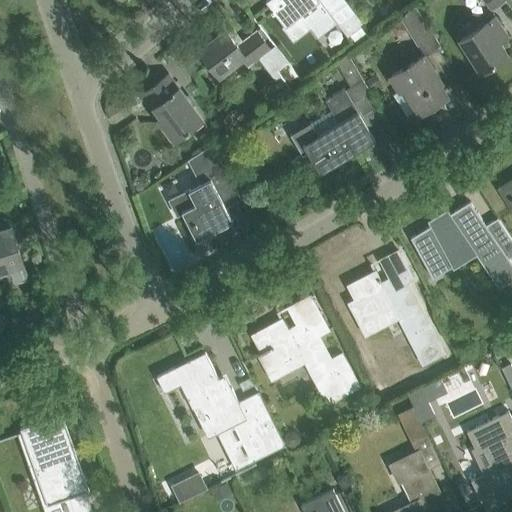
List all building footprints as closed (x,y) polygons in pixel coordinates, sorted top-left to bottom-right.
[(266,0),(272,8),(271,9),(273,12),(274,11),(285,24),(300,13),(318,37),(337,22),(346,35),(349,33),(363,23),(346,1),(330,13),(320,0),(266,0)] [(414,3),(399,14),(422,51),(438,41),(414,3)] [(460,39),(470,55),(481,71),(507,54),(500,42),(508,37),(495,17),(460,39)] [(400,18),(390,25),(396,34),(407,28),(400,18)] [(363,23),(349,33),(357,44),(370,34),(363,23)] [(199,49),(212,65),(219,74),(241,58),(247,65),(258,57),(275,79),(280,75),(291,89),(303,81),(274,44),(258,55),(257,54),(268,46),(256,30),(242,41),(233,29),(228,32),(226,29),(199,49)] [(307,151),(320,172),(375,140),(352,102),(370,91),(347,52),(335,59),(351,86),(345,89),(344,88),(324,99),(338,122),(318,134),(310,120),(290,132),(302,153),(307,151)] [(392,76),(401,89),(393,93),(406,115),(417,109),(420,112),(447,95),(431,70),(433,69),(424,55),(391,75),(392,76)] [(366,80),(372,89),(382,82),(376,73),(366,80)] [(202,118),(180,90),(168,74),(144,92),(161,116),(159,118),(174,139),(185,130),(186,131),(190,128),(189,127),(202,118)] [(213,177),(210,179),(170,200),(177,214),(183,212),(197,239),(232,220),(220,197),(236,188),(211,142),(199,150),(213,177)] [(500,184),(498,186),(508,200),(506,201),(511,210),(511,178),(501,186),(500,184)] [(430,225),(411,237),(433,277),(434,277),(432,273),(450,262),(453,267),(454,267),(449,257),(471,243),(496,280),(511,270),(511,262),(508,258),(511,255),(511,240),(497,217),(486,224),(469,201),(454,210),(454,211),(450,213),(447,208),(445,209),(447,212),(431,222),(429,219),(427,220),(430,225)] [(0,271),(8,269),(12,282),(27,277),(11,226),(0,229),(0,271)] [(350,304),(359,322),(360,324),(367,320),(382,312),(387,322),(398,316),(423,363),(443,352),(406,281),(413,277),(398,250),(384,257),(396,280),(384,286),(376,270),(348,285),(356,299),(350,302),(351,304),(350,304)] [(258,352),(260,355),(268,350),(276,365),(283,361),(287,369),(303,360),(326,402),(360,383),(343,351),(328,359),(316,336),(329,329),(311,295),(291,306),(303,327),(291,333),(283,318),(253,334),(262,350),(258,352)] [(225,390),(205,351),(157,375),(165,392),(181,384),(193,407),(203,402),(226,449),(244,440),(252,456),(283,440),(259,393),(239,403),(232,387),(225,390)] [(511,379),(511,366),(510,362),(501,367),(508,381),(511,379)] [(412,404),(399,411),(414,443),(428,436),(412,404)] [(479,496),(477,496),(479,500),(481,500),(485,510),(511,497),(511,418),(507,410),(466,430),(474,447),(484,442),(495,466),(470,478),(479,496)] [(62,413),(20,428),(43,494),(66,486),(73,506),(56,511),(88,511),(92,511),(85,491),(89,490),(78,459),(74,461),(59,418),(63,417),(62,413)] [(375,415),(363,421),(368,430),(379,425),(375,415)] [(391,511),(449,511),(418,449),(390,463),(399,482),(405,479),(415,500),(391,511)] [(199,471),(171,484),(179,502),(207,488),(199,471)] [(226,480),(210,488),(215,499),(223,495),(231,491),(226,480)] [(344,511),(333,488),(301,504),(305,511),(344,511)]
